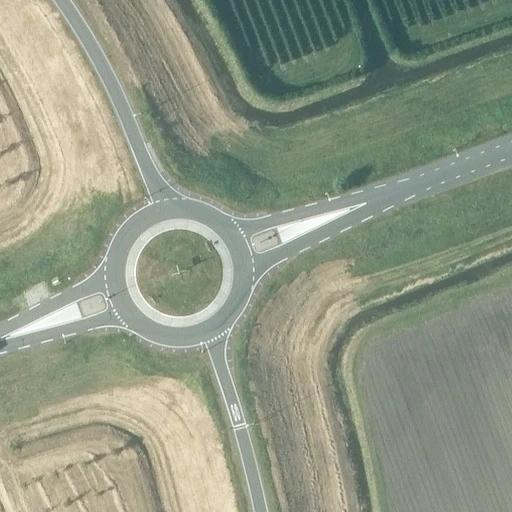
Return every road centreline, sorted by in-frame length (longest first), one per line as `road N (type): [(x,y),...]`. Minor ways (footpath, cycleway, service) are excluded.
road 1 (tertiary): [(511,150),(239,252)]
road 2 (trunk): [(170,210),(90,43),(60,0)]
road 3 (trunk): [(260,511),(210,329)]
road 4 (trunk): [(117,297),(0,340)]
